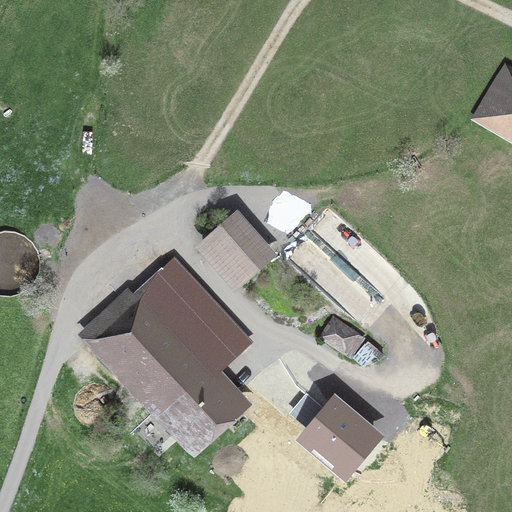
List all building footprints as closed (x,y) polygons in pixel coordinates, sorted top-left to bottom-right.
[(511,139),(511,74),(510,73),(480,119),(511,139)] [(267,264),(232,226),(204,251),(239,290),(267,264)] [(230,364),(251,345),(175,263),(137,299),(131,293),(93,329),(199,443),(237,407),(203,370),(221,353),(230,364)] [(334,324),(322,340),(349,360),(361,344),(334,324)] [(381,436),(336,398),(300,440),(346,478),(381,436)]
